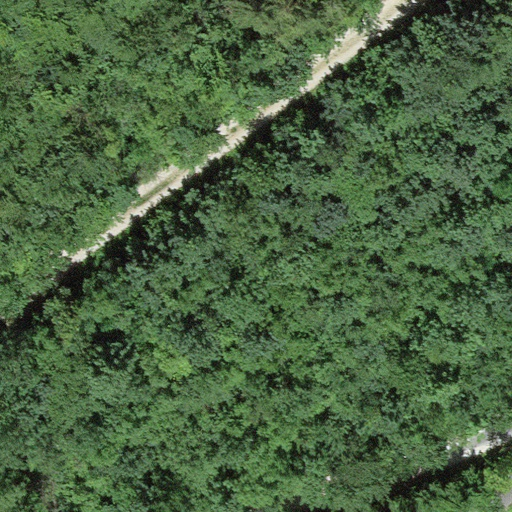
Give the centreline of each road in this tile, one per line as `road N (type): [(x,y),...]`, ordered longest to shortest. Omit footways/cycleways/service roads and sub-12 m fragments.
road 1 (track): [(0,307),(406,0)]
road 2 (track): [(511,429),(272,511)]
